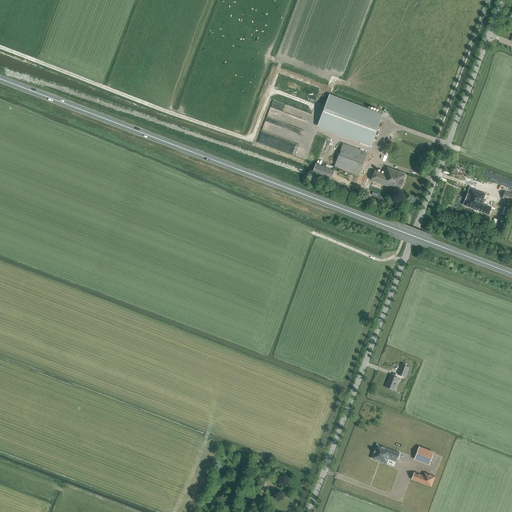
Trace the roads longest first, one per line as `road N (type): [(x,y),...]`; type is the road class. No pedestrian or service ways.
road 1 (trunk): [(511,273),(0,79)]
road 2 (unclassified): [(502,0),(308,511)]
